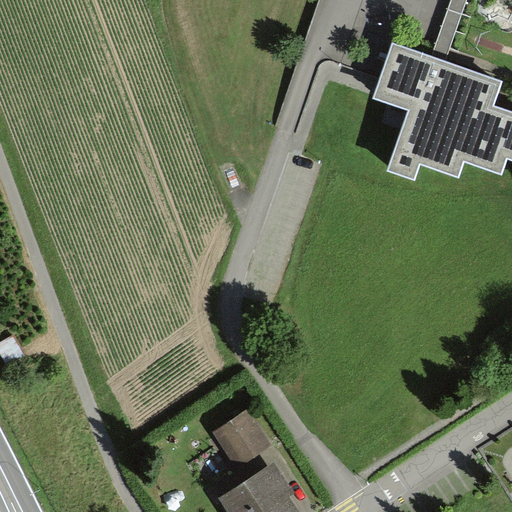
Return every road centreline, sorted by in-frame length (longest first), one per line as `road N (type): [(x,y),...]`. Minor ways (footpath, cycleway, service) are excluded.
road 1 (track): [(141,511),(119,481),(0,167)]
road 2 (residential): [(353,511),(511,403)]
